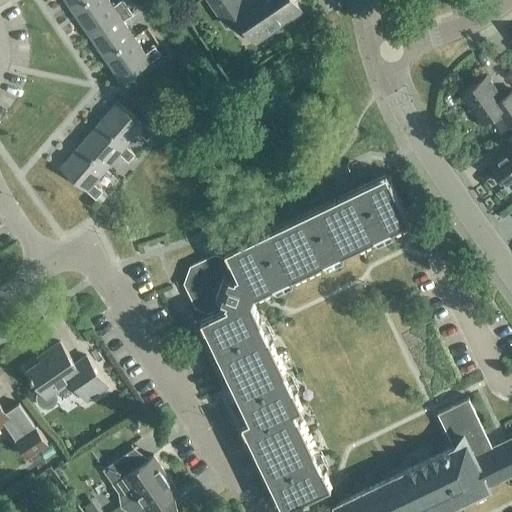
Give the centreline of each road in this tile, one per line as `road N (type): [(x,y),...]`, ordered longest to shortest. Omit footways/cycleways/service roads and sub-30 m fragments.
road 1 (residential): [(260,511),(84,245),(49,268)]
road 2 (tertiary): [(511,275),(420,142),(382,51)]
road 3 (residential): [(382,51),(469,25),(509,0)]
